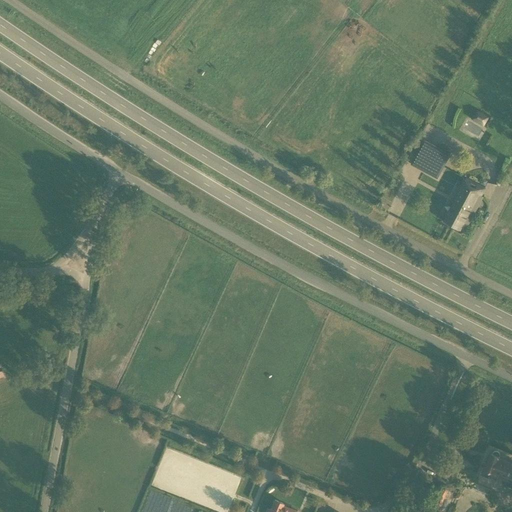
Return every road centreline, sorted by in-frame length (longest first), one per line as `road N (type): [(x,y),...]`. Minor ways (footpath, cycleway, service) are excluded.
road 1 (primary): [(511,322),(188,147),(0,23)]
road 2 (primary): [(0,54),(235,203),(511,350)]
road 3 (unclassified): [(511,292),(211,130),(14,0)]
road 4 (unclassified): [(511,381),(260,255),(120,174)]
road 5 (unclassified): [(45,511),(85,286),(74,258)]
road 6 (tertiary): [(120,174),(0,97)]
